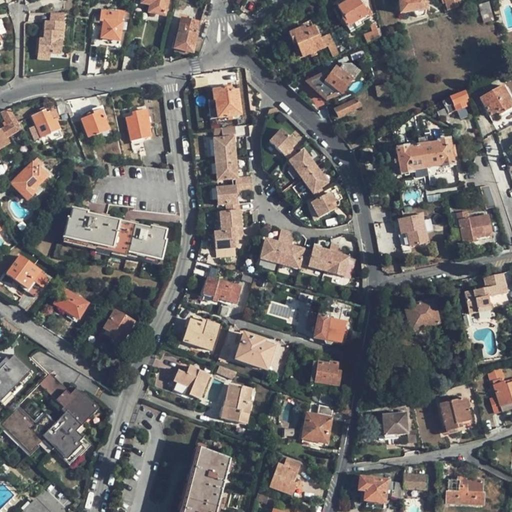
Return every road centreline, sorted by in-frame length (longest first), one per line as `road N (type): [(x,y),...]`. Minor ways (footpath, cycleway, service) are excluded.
road 1 (residential): [(97,511),(133,386),(185,253),(187,207),(167,73)]
road 2 (residential): [(274,87),(256,136),(267,210),(302,231),(364,228)]
road 3 (residential): [(373,284),(340,468)]
road 4 (residential): [(274,87),(341,152),(364,228)]
road 5 (residential): [(167,73),(18,91)]
road 6 (residential): [(373,284),(511,257)]
road 7 (unknown): [(362,351),(245,315)]
road 8 (residential): [(340,468),(461,453)]
